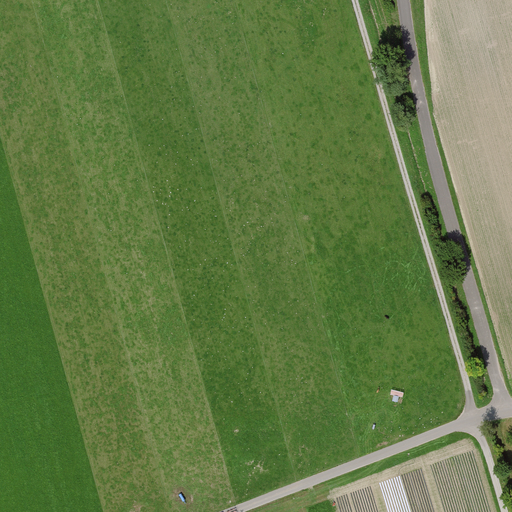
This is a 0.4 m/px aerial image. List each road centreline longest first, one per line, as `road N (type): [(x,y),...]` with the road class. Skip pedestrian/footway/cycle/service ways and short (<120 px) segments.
road 1 (track): [(504,511),(354,0)]
road 2 (track): [(506,412),(432,141),(407,0)]
road 3 (unclassified): [(511,411),(231,511)]
